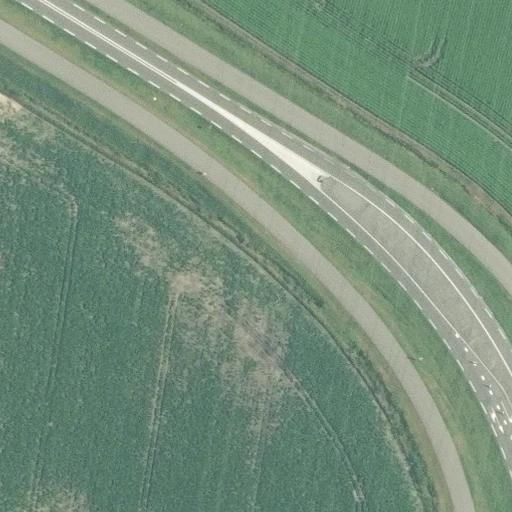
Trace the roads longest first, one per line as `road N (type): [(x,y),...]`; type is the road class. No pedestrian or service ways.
road 1 (unclassified): [(0,28),(192,152),(327,264),(396,352),(441,435),(463,511)]
road 2 (tertiary): [(168,77),(380,254),(452,340),(511,442)]
road 3 (unclassified): [(107,0),(420,191),(511,280)]
road 4 (tertiary): [(511,365),(463,288),(407,224),(353,181),(168,77)]
road 5 (tertiary): [(44,0),(168,77)]
